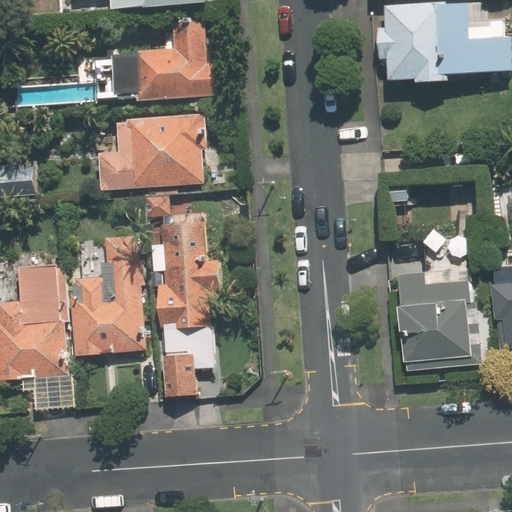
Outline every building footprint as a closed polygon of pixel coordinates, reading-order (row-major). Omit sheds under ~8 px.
[(222,0),(122,0),(123,10),(223,3),(222,0)] [(487,0),(392,5),(393,24),(386,25),(387,54),(396,54),(397,76),(432,75),(432,79),(462,78),(461,73),(511,70),(511,17),(488,19),(487,0)] [(150,96),(224,92),(223,63),(216,63),(213,20),(176,23),(178,51),(121,54),(124,94),(150,92),(150,96)] [(18,109),(106,103),(105,79),(17,84),(18,109)] [(108,150),(109,186),(212,184),(210,118),(127,120),(127,149),(108,150)] [(47,157),(0,160),(0,196),(50,192),(47,157)] [(192,194),(151,194),(151,286),(166,286),(166,324),(214,324),(214,287),(229,287),(229,254),(216,254),(216,216),(192,217),(192,194)] [(149,352),(142,235),(116,236),(117,260),(106,261),(106,273),(78,275),(82,356),(149,352)] [(436,270),(407,272),(412,369),(488,366),(483,265),(466,266),(465,262),(435,263),(436,270)] [(79,404),(68,264),(28,267),(31,300),(0,301),(0,318),(5,378),(39,376),(41,407),(79,404)] [(212,349),(170,350),(171,397),(213,396),(212,349)]
